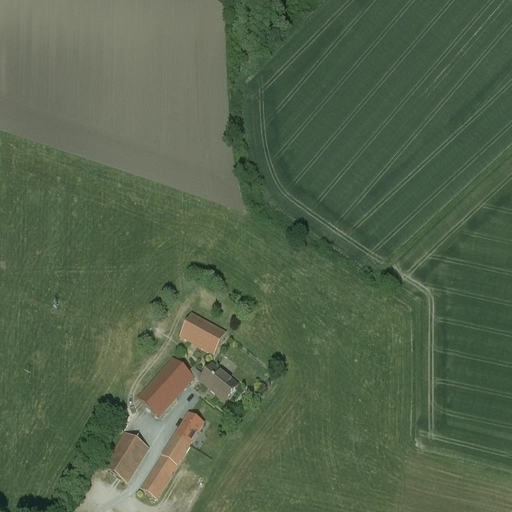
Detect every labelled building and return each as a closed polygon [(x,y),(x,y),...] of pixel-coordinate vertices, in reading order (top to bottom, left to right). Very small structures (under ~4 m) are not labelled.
[(226,336),(191,316),(180,339),(214,357),(226,336)] [(173,361),(138,401),(158,419),(194,380),(193,379),(188,375),(173,361)] [(238,388),(212,367),(203,377),(199,382),(218,398),(217,399),(225,405),(238,388)] [(203,377),(193,370),(188,375),(193,379),(194,378),(199,382),(203,377)] [(189,416),(162,458),(177,468),(204,425),(189,416)] [(149,450),(125,435),(104,470),(127,485),(149,450)] [(162,458),(141,491),(156,501),(177,468),(162,458)] [(193,484),(196,474),(189,472),(186,482),(193,484)]
